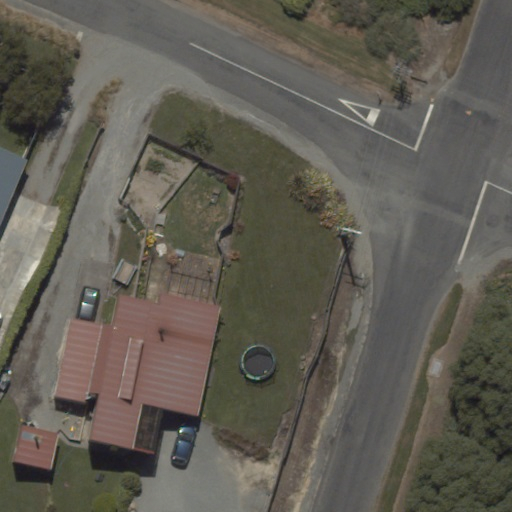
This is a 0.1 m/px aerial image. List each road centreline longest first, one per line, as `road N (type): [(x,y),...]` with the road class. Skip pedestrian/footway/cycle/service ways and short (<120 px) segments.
road 1 (residential): [(88,0),(450,165)]
road 2 (residential): [(341,511),(450,165)]
road 3 (residential): [(450,165),(502,0)]
